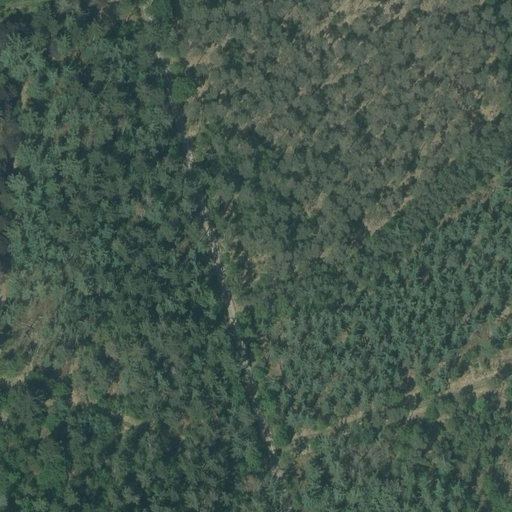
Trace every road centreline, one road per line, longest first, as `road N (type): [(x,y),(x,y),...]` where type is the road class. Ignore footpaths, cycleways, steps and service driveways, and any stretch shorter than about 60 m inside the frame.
road 1 (track): [(293,511),(146,0)]
road 2 (track): [(277,451),(511,379)]
